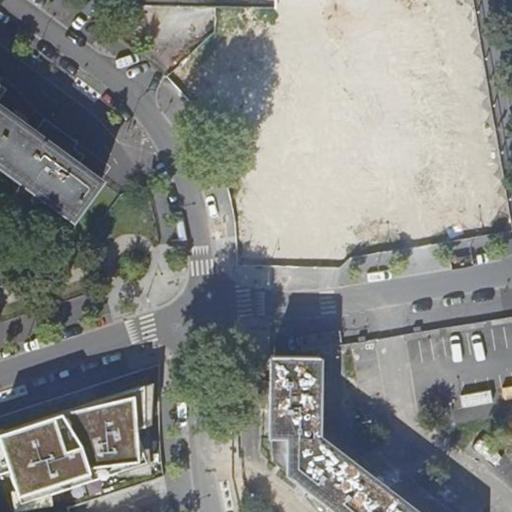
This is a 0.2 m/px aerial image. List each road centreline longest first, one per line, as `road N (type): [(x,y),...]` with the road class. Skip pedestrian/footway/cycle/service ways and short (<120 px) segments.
road 1 (unknown): [(511,487),(440,443),(399,386),(379,223),(373,0)]
road 2 (residential): [(6,0),(104,73),(164,136),(192,204),(201,314)]
road 3 (residential): [(201,314),(243,303),(328,303),(511,272)]
road 4 (unknown): [(435,0),(483,277)]
road 5 (residential): [(201,314),(0,376)]
road 6 (residential): [(201,314),(201,457),(210,511)]
